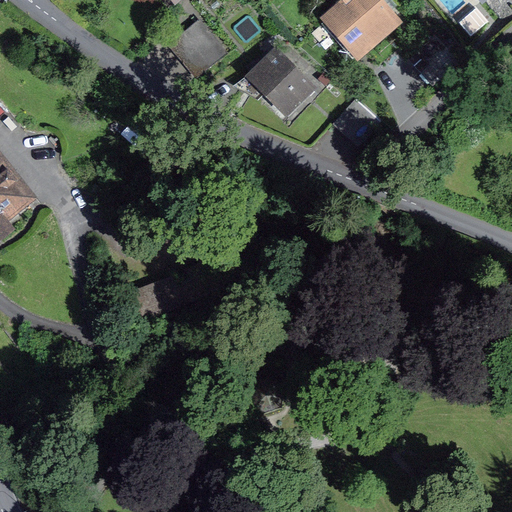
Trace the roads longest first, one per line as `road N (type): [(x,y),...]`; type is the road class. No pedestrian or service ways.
road 1 (residential): [(29,0),(141,82),(230,130),(511,243)]
road 2 (track): [(121,412),(161,414),(219,444),(286,447),(356,436),(370,423),(399,341),(415,323),(458,308),(511,310)]
road 3 (track): [(79,268),(121,412),(118,445),(79,511)]
